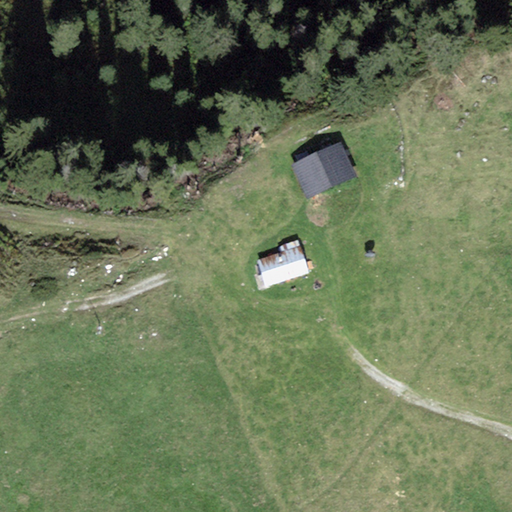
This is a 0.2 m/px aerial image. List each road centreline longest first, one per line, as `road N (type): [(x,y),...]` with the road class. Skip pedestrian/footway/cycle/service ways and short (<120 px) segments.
road 1 (track): [(511,434),(397,394),(364,371),(343,337),(332,234),(285,225),(238,242)]
road 2 (track): [(238,242),(124,289),(0,307)]
